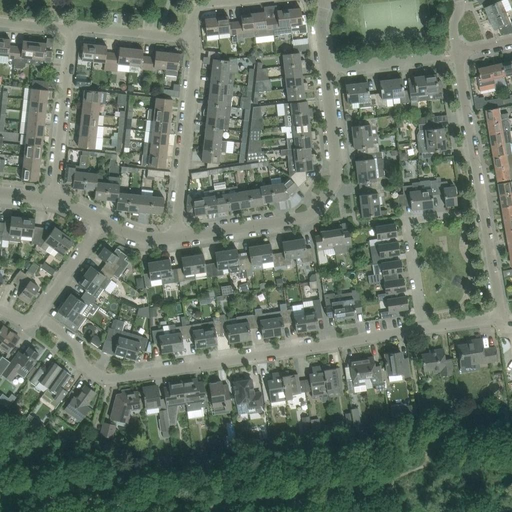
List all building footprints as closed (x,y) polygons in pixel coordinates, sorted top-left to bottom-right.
[(502,1),(486,8),(490,19),(503,14),(507,13),(502,1)] [(298,9),(289,10),(290,26),(291,32),(298,31),(299,34),(307,33),(306,24),(305,18),(305,15),(301,16),(300,8),(298,9)] [(291,32),(290,26),(288,10),(277,11),(277,17),(271,18),(273,35),(291,33),(290,32),(291,32)] [(273,36),(273,35),(271,18),(265,19),(264,13),(252,14),(255,38),(273,36)] [(503,14),(490,19),(495,30),(498,29),(502,36),(511,33),(511,24),(507,13),(503,14)] [(253,30),(254,37),(254,38),(255,38),(254,30),(252,14),(241,15),(241,22),(235,22),(237,35),(238,44),(244,43),(243,32),(253,30)] [(228,17),(216,18),(218,34),(230,33),(230,36),(236,35),(237,35),(235,22),(229,23),(228,17)] [(206,36),(218,34),(216,18),(204,19),(206,36)] [(14,60),(16,47),(9,46),(10,40),(0,38),(0,62),(7,64),(7,59),(14,60)] [(22,48),(16,47),(14,60),(13,68),(21,69),(24,67),(25,62),(26,58),(33,59),(34,42),(23,41),(22,48)] [(34,42),(33,59),(44,60),(44,63),(51,63),(52,51),(46,50),(46,44),(34,42)] [(81,60),(93,61),(95,45),(83,44),(82,53),(78,52),(77,60),(81,60)] [(294,53),(305,51),(309,51),(308,44),(293,46),(294,53)] [(107,46),(95,45),(93,61),(105,63),(104,70),(110,71),(112,53),(106,53),(107,46)] [(111,66),(110,71),(117,72),(117,71),(129,72),(129,65),(131,49),(119,48),(119,54),(112,53),(111,66)] [(140,69),(147,70),(148,57),(142,57),(143,50),(131,49),(129,65),(141,66),(140,69)] [(154,68),(165,69),(167,53),(155,52),(155,58),(148,57),(147,70),(154,70),(154,68)] [(166,69),(165,75),(177,77),(178,66),(182,67),(183,61),(178,61),(179,54),(167,53),(165,69),(166,69)] [(282,55),(284,66),(305,64),(304,60),(300,61),(299,53),(282,55)] [(213,59),(212,71),(228,72),(238,74),(237,59),(229,60),(229,61),(213,59)] [(511,61),(503,63),(506,76),(511,75),(511,61)] [(503,63),(491,66),(496,88),(497,88),(495,79),(506,76),(503,63)] [(305,64),(284,66),(285,78),(302,76),(301,69),(305,68),(305,64)] [(481,91),(496,88),(491,66),(480,69),(481,76),(477,77),(481,91)] [(228,72),(212,71),(210,82),(227,84),(228,72)] [(437,88),(437,81),(436,75),(425,76),(427,94),(434,94),(434,100),(444,99),(442,87),(437,88)] [(285,78),(286,89),(307,87),(307,83),(302,83),(302,76),(285,78)] [(427,94),(425,76),(414,77),(414,81),(408,82),(409,90),(410,102),(411,107),(416,106),(415,102),(428,100),(427,94)] [(410,102),(409,90),(403,91),(402,79),(391,80),(393,98),(399,97),(400,104),(410,102)] [(75,80),(75,86),(90,88),(91,81),(75,80)] [(381,93),(375,94),(376,106),(386,105),(386,99),(393,98),(391,80),(379,81),(381,93)] [(32,81),(31,89),(48,90),(49,83),(32,81)] [(227,84),(210,82),(209,93),(226,95),(227,84)] [(367,83),(356,84),(357,93),(358,102),(358,103),(359,103),(360,108),(366,107),(376,106),(375,94),(369,95),(367,83)] [(358,102),(357,93),(356,84),(345,85),(346,97),(343,98),(344,110),(352,109),(352,103),(358,102)] [(307,87),(286,89),(288,101),(304,99),(303,91),(308,91),(307,87)] [(48,90),(31,89),(30,100),(47,102),(48,90)] [(83,102),(99,104),(101,92),(84,90),(83,102)] [(209,93),(208,105),(230,107),(232,96),(226,95),(209,93)] [(155,110),(171,111),(172,100),(156,98),(155,110)] [(485,108),(495,106),(499,106),(498,99),(484,102),(485,108)] [(45,113),(47,102),(30,100),(29,112),(45,113)] [(284,116),(312,112),(312,108),(307,109),(306,101),(290,103),(283,104),(285,115),(284,116)] [(82,113),(98,115),(99,104),(83,102),(82,113)] [(203,115),(203,116),(207,116),(223,118),(229,119),(230,107),(208,105),(208,106),(207,110),(206,110),(205,111),(204,112),(204,113),(203,114),(203,115)] [(508,113),(501,115),(500,108),(487,110),(489,123),(509,119),(508,113)] [(170,123),(171,111),(155,110),(148,109),(147,120),(153,121),(170,123)] [(44,125),(45,113),(29,112),(28,123),(44,125)] [(281,127),(293,126),(309,124),(308,117),(313,116),(312,112),(284,116),(285,127),(281,127)] [(80,124),(97,126),(98,115),(82,113),(80,124)] [(229,119),(207,116),(205,127),(222,129),(228,130),(229,119)] [(351,127),(353,138),(371,136),(370,129),(376,128),(375,118),(363,119),(364,125),(351,127)] [(502,121),(489,123),(491,134),(504,132),(503,126),(510,125),(509,120),(502,121)] [(170,123),(153,121),(152,132),(168,134),(170,123)] [(43,136),(44,125),(28,123),(26,134),(43,136)] [(417,142),(426,141),(444,139),(443,128),(431,129),(430,123),(426,124),(418,125),(419,131),(417,136),(417,137),(417,139),(417,141),(417,142)] [(79,136),(96,138),(97,126),(80,124),(79,136)] [(286,132),(287,138),(294,137),(315,135),(314,131),(310,132),(309,124),(293,126),(281,127),(281,133),(286,132)] [(204,139),(221,141),(222,129),(205,127),(204,139)] [(504,132),(491,134),(493,146),(511,143),(511,142),(511,137),(511,131),(504,132)] [(168,134),(152,132),(151,144),(167,145),(168,134)] [(43,136),(26,134),(25,146),(42,147),(43,136)] [(315,135),(294,137),(287,138),(288,149),(281,150),(293,149),(310,147),(310,148),(312,147),(311,140),(315,139),(315,135)] [(96,138),(79,136),(78,147),(94,149),(96,138)] [(366,148),(367,154),(379,152),(378,142),(372,143),(371,136),(353,138),(354,149),(366,148)] [(227,141),(221,141),(204,139),(203,150),(219,152),(225,153),(227,141)] [(426,141),(417,142),(418,153),(421,153),(422,155),(422,159),(424,159),(428,158),(434,158),(433,152),(446,150),(444,139),(426,141)] [(511,148),(511,143),(493,146),(495,159),(508,156),(511,155),(511,148)] [(167,145),(151,144),(150,155),(166,157),(167,145)] [(40,159),(42,147),(25,146),(24,157),(40,159)] [(288,161),(294,160),(316,158),(315,154),(311,154),(310,148),(310,147),(293,149),(281,150),(281,156),(287,155),(288,161)] [(219,152),(203,150),(202,162),(207,163),(207,168),(218,167),(219,152)] [(246,162),(258,160),(264,159),(263,155),(263,152),(254,152),(252,152),(247,152),(246,162)] [(360,161),(355,161),(357,172),(383,169),(384,166),(383,161),(382,158),(381,152),(379,152),(367,154),(368,160),(360,161)] [(141,166),(155,167),(165,168),(166,157),(150,155),(143,154),(141,166)] [(511,155),(508,156),(495,159),(497,170),(510,168),(511,167),(511,155)] [(39,170),(40,159),(24,157),(23,168),(39,170)] [(289,178),(298,187),(306,180),(305,171),(312,170),(311,162),(316,162),(316,158),(294,160),(296,172),(289,178)] [(72,188),(84,189),(86,173),(87,167),(66,165),(64,183),(73,184),(72,188)] [(511,167),(497,170),(498,182),(511,179),(511,167)] [(38,182),(39,170),(23,168),(21,180),(38,182)] [(370,182),(371,188),(383,186),(382,177),(382,176),(384,176),(383,169),(357,172),(358,183),(360,183),(370,182)] [(203,171),(200,172),(190,173),(191,180),(204,178),(203,171)] [(84,189),(95,191),(96,182),(97,182),(97,175),(98,174),(86,173),(84,189)] [(106,200),(108,183),(102,183),(103,177),(101,175),(97,175),(97,182),(96,182),(95,191),(94,199),(106,200)] [(283,183),(271,185),(274,202),(287,199),(288,198),(289,197),(289,195),(298,187),(289,178),(283,183)] [(419,182),(422,209),(433,208),(432,200),(432,195),(438,195),(436,183),(437,183),(436,180),(430,181),(429,180),(420,181),(419,182)] [(447,181),(437,183),(436,183),(438,195),(444,194),(445,206),(457,205),(455,187),(448,187),(447,181)] [(511,181),(509,182),(499,184),(501,196),(511,194),(511,181)] [(413,185),(402,187),(403,195),(403,194),(404,199),(410,198),(410,206),(411,210),(422,209),(419,182),(412,183),(413,185)] [(106,200),(117,201),(118,193),(119,185),(108,183),(106,200)] [(260,189),(260,187),(259,184),(256,185),(254,187),(255,190),(249,191),(251,207),(263,205),(263,203),(262,203),(260,189)] [(271,185),(260,187),(260,189),(262,203),(263,203),(269,202),(269,206),(274,205),(274,202),(271,185)] [(360,200),(361,206),(379,204),(378,197),(384,197),(383,186),(371,188),(372,194),(361,195),(359,195),(360,200)] [(237,187),(225,188),(229,210),(240,209),(239,200),(238,192),(237,187)] [(225,188),(214,190),(215,196),(218,212),(229,210),(225,188)] [(218,212),(215,196),(214,190),(209,191),(210,197),(204,198),(206,214),(218,212)] [(251,207),(249,191),(238,192),(240,209),(251,207)] [(116,210),(128,211),(129,194),(118,193),(117,201),(116,210)] [(139,212),(140,200),(141,195),(129,194),(128,211),(133,211),(133,213),(138,214),(139,214),(139,212)] [(511,194),(501,196),(503,208),(511,206),(511,194)] [(139,212),(150,213),(152,197),(141,195),(140,200),(139,212)] [(162,215),(163,206),(164,198),(152,197),(150,213),(162,215)] [(204,198),(198,198),(187,200),(187,207),(188,213),(194,212),(195,216),(206,214),(204,198)] [(386,210),(380,211),(379,204),(361,206),(362,218),(386,215),(386,210)] [(511,206),(503,208),(505,220),(511,218),(511,206)] [(4,226),(3,236),(3,240),(20,242),(20,236),(21,236),(23,218),(11,217),(10,227),(4,226)] [(31,244),(36,244),(41,232),(33,231),(35,219),(23,218),(21,236),(32,237),(31,244)] [(395,226),(395,224),(375,227),(377,239),(369,240),(370,247),(378,245),(386,244),(385,238),(396,236),(396,230),(397,229),(396,227),(395,226)] [(45,251),(49,245),(54,249),(64,234),(54,227),(48,237),(41,232),(36,244),(40,247),(45,251)] [(331,230),(335,254),(352,251),(350,237),(344,238),(342,229),(331,230)] [(328,263),(327,255),(335,254),(331,230),(320,232),(321,236),(315,237),(319,265),(328,263)] [(74,241),(64,234),(54,249),(58,252),(55,257),(60,261),(74,241)] [(293,240),(295,258),(301,257),(302,263),(313,261),(311,248),(305,249),(304,239),(293,240)] [(295,258),(293,240),(282,242),(283,252),(278,253),(280,266),(291,265),(290,259),(295,258)] [(386,244),(378,245),(379,257),(372,258),(373,265),(380,264),(389,262),(388,256),(399,254),(398,248),(400,247),(399,245),(398,244),(397,242),(386,244)] [(280,266),(278,253),(272,254),(270,244),(259,246),(262,263),(273,261),(274,267),(280,266)] [(262,263),(259,246),(248,247),(249,252),(246,253),(247,258),(244,259),(246,271),(247,276),(253,275),(251,265),(262,263)] [(113,253),(104,247),(98,256),(106,263),(103,267),(113,275),(118,278),(122,273),(120,272),(127,263),(123,261),(127,256),(125,254),(116,248),(113,253)] [(226,251),(228,268),(229,274),(237,273),(239,279),(247,278),(247,276),(246,271),(244,259),(242,259),(241,254),(237,254),(237,249),(226,251)] [(223,275),(222,269),(228,268),(226,251),(215,252),(216,263),(210,264),(212,277),(218,276),(218,275),(223,275)] [(212,277),(210,264),(205,265),(203,254),(192,256),(195,273),(206,272),(206,278),(212,277)] [(195,273),(192,256),(181,258),(183,268),(177,269),(179,282),(185,281),(185,280),(195,278),(195,279),(196,279),(195,273)] [(179,282),(177,269),(171,270),(169,259),(158,261),(161,279),(162,284),(179,282)] [(374,275),(368,276),(369,284),(372,283),(383,282),(391,280),(397,279),(396,273),(402,273),(401,266),(402,265),(402,263),(401,262),(400,260),(394,261),(389,262),(380,264),(373,265),(374,275)] [(161,279),(158,261),(147,263),(149,273),(143,274),(145,287),(151,286),(150,280),(161,279)] [(40,268),(44,270),(52,276),(55,271),(44,263),(40,268)] [(113,275),(103,267),(99,272),(91,266),(84,275),(98,285),(103,289),(104,290),(111,281),(110,280),(113,275)] [(23,277),(25,274),(20,270),(12,282),(17,285),(23,277)] [(28,271),(25,274),(23,277),(17,285),(15,288),(21,292),(18,297),(28,304),(39,288),(30,281),(34,275),(28,271)] [(84,275),(78,284),(86,290),(83,295),(93,303),(97,298),(103,289),(98,285),(84,275)] [(378,301),(386,300),(394,299),(394,298),(393,293),(405,291),(404,285),(405,284),(405,281),(403,281),(403,278),(397,279),(391,280),(383,282),(385,294),(377,295),(378,301)] [(352,292),(341,294),(342,300),(345,318),(356,316),(355,313),(361,312),(362,312),(361,311),(361,306),(359,296),(359,292),(358,290),(352,291),(352,292)] [(93,303),(83,295),(79,300),(71,294),(64,303),(81,314),(83,316),(84,316),(85,317),(89,312),(92,309),(90,307),(93,303)] [(344,318),(345,318),(342,300),(341,294),(334,295),(334,294),(324,295),(327,317),(333,316),(334,319),(338,319),(338,321),(344,320),(344,318)] [(406,297),(394,298),(394,299),(386,300),(388,311),(380,313),(381,319),(397,317),(396,311),(408,309),(407,303),(408,302),(408,299),(406,299),(406,297)] [(307,331),(318,329),(317,319),(322,318),(320,299),(312,301),(313,306),(304,307),(304,313),(307,331)] [(59,310),(58,312),(66,318),(62,323),(75,333),(79,327),(78,324),(77,319),(81,314),(64,303),(64,304),(62,302),(57,309),(59,310)] [(280,311),(276,312),(270,313),(273,336),(285,334),(283,324),(289,323),(287,310),(286,304),(279,305),(280,311)] [(255,328),(261,327),(262,338),(273,336),(270,313),(262,314),(261,308),(255,309),(255,315),(253,315),(255,328)] [(293,309),(287,310),(289,323),(294,322),(296,332),(307,331),(304,313),(294,315),(293,309)] [(240,341),(237,324),(232,325),(228,319),(225,320),(225,314),(219,315),(219,317),(221,333),(227,332),(229,343),(240,341)] [(255,328),(253,315),(236,318),(237,324),(240,341),(251,339),(249,329),(255,328)] [(174,324),(169,325),(170,334),(173,351),(184,350),(182,339),(188,338),(186,326),(185,326),(184,317),(181,317),(182,326),(175,327),(174,324)] [(203,323),(206,346),(217,345),(216,334),(221,333),(219,317),(213,318),(214,321),(203,323)] [(115,329),(111,342),(117,344),(114,354),(125,357),(131,334),(121,331),(124,322),(117,320),(115,329)] [(206,346),(203,323),(186,326),(188,338),(194,338),(195,348),(206,346)] [(152,331),(153,334),(154,344),(160,343),(162,353),(173,351),(170,334),(169,325),(163,326),(163,329),(152,331)] [(0,349),(7,354),(10,351),(13,346),(19,338),(3,326),(0,330),(0,349)] [(110,328),(109,328),(105,340),(111,342),(115,329),(110,328)] [(131,334),(125,357),(135,360),(138,350),(144,351),(147,339),(131,334)] [(94,336),(89,343),(97,348),(102,341),(94,336)] [(497,361),(497,357),(495,347),(483,349),(481,339),(473,340),(474,343),(457,346),(461,367),(497,361)] [(29,347),(23,355),(18,351),(16,354),(1,375),(11,381),(17,373),(23,378),(35,362),(34,361),(38,354),(29,347)] [(453,374),(452,369),(450,359),(445,360),(443,349),(429,351),(430,353),(421,354),(424,371),(440,369),(441,376),(453,374)] [(401,353),(385,355),(386,362),(385,362),(386,364),(388,374),(388,376),(389,382),(402,380),(401,377),(404,376),(410,375),(410,371),(409,368),(408,359),(402,360),(401,353)] [(0,376),(10,362),(2,357),(0,359),(0,376)] [(373,357),(362,359),(364,378),(371,377),(372,384),(374,383),(377,392),(385,391),(383,382),(382,375),(381,365),(375,366),(373,357)] [(349,360),(351,368),(352,379),(346,380),(348,390),(348,393),(354,393),(353,387),(365,385),(364,378),(362,359),(349,360)] [(40,367),(34,376),(30,382),(36,386),(39,382),(47,388),(62,369),(52,362),(45,373),(40,367)] [(330,365),(323,366),(327,394),(334,393),(333,389),(342,387),(340,378),(339,368),(330,369),(330,365)] [(309,374),(310,384),(312,396),(327,394),(323,366),(313,367),(314,374),(309,374)] [(71,375),(62,369),(47,388),(43,395),(51,401),(50,403),(55,407),(55,409),(70,389),(63,386),(71,375)] [(282,372),(286,400),(292,399),(292,395),(300,394),(299,384),(297,374),(289,375),(288,371),(282,372)] [(282,372),(272,374),(273,380),(267,381),(269,391),(271,403),(286,400),(282,372)] [(196,379),(183,381),(186,403),(187,411),(203,409),(202,405),(207,405),(205,392),(204,392),(203,382),(202,382),(197,383),(196,379)] [(262,405),(262,402),(260,393),(253,393),(251,379),(233,382),(234,386),(233,386),(233,388),(234,388),(237,403),(238,415),(248,413),(247,408),(250,407),(262,405)] [(166,406),(167,410),(169,425),(175,424),(177,404),(186,403),(183,381),(169,384),(169,387),(163,388),(166,406)] [(211,383),(209,383),(211,397),(210,398),(210,404),(212,404),(214,412),(229,410),(231,409),(231,406),(230,402),(229,392),(228,386),(227,386),(222,387),(221,381),(216,382),(216,381),(210,382),(211,383)] [(73,397),(68,405),(64,410),(80,421),(89,408),(86,406),(95,393),(85,385),(75,398),(73,397)] [(160,406),(159,396),(157,386),(143,388),(144,396),(143,396),(143,397),(144,397),(146,408),(160,406)] [(140,409),(139,402),(138,392),(130,393),(130,390),(121,391),(122,394),(117,395),(110,419),(127,423),(130,410),(140,409)] [(2,394),(0,397),(0,402),(8,409),(16,398),(11,394),(8,399),(2,394)] [(12,403),(8,409),(13,412),(17,407),(12,403)] [(406,404),(391,406),(392,416),(407,414),(408,416),(416,414),(415,405),(406,406),(406,404)] [(357,408),(351,409),(351,412),(353,424),(353,426),(360,426),(359,423),(357,408)] [(170,430),(169,425),(167,410),(159,411),(162,431),(170,430)] [(351,412),(345,413),(347,425),(347,431),(354,430),(353,426),(353,424),(351,412)] [(30,415),(25,423),(40,433),(40,432),(45,426),(42,424),(34,418),(30,415)] [(302,417),(304,432),(304,434),(311,432),(311,431),(309,416),(302,417)] [(396,417),(389,419),(390,426),(398,425),(397,418),(396,417)] [(310,420),(312,431),(312,432),(321,431),(320,429),(319,419),(310,420)] [(112,439),(116,425),(103,422),(100,436),(112,439)] [(269,437),(262,439),(264,455),(272,454),(269,437)]
